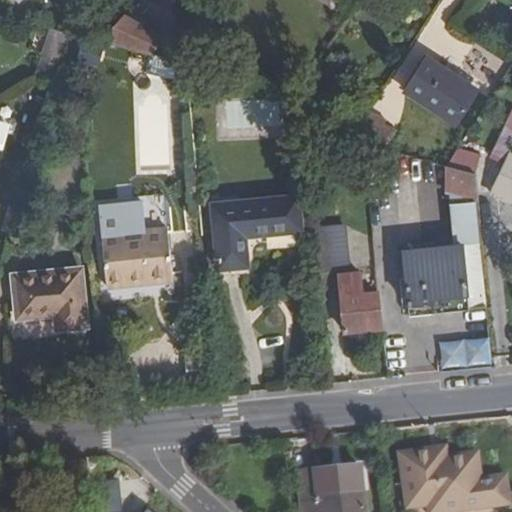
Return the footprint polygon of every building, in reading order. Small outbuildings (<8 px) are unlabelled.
[(102,42),(152,54),(163,41),(126,17),(102,42)] [(46,84),(55,86),(63,58),(70,34),(52,29),(41,73),(49,72),(46,84)] [(430,61),(408,95),(458,127),(479,93),(430,61)] [(38,82),(46,84),(49,72),(41,73),(38,82)] [(14,124),(0,119),(0,148),(5,150),(14,124)] [(511,120),(496,155),(509,161),(495,191),(511,199),(511,120)] [(456,144),(450,159),(475,169),(481,155),(456,144)] [(480,176),(449,167),(450,199),(483,201),(480,176)] [(303,197),(215,205),(223,270),(253,267),(250,238),(306,232),(303,197)] [(483,201),(450,199),(455,252),(487,249),(483,201)] [(346,224),(317,227),(322,273),(350,271),(346,224)] [(171,235),(106,241),(111,290),(177,283),(171,235)] [(487,249),(405,258),(412,323),(493,314),(487,249)] [(83,269),(16,278),(20,322),(64,317),(65,329),(89,326),(83,269)] [(363,274),(343,277),(348,334),(384,330),(380,293),(365,295),(363,274)] [(495,336),(442,342),(445,374),(498,368),(495,336)] [(404,454),(411,509),(433,507),(434,511),(473,511),(508,508),(505,484),(480,488),(477,462),(445,464),(445,456),(427,457),(427,451),(404,454)] [(73,490),(93,488),(90,460),(70,463),(73,490)] [(365,511),(362,470),(300,476),(303,511),(365,511)] [(113,511),(121,511),(116,480),(96,484),(101,511),(113,511)]
